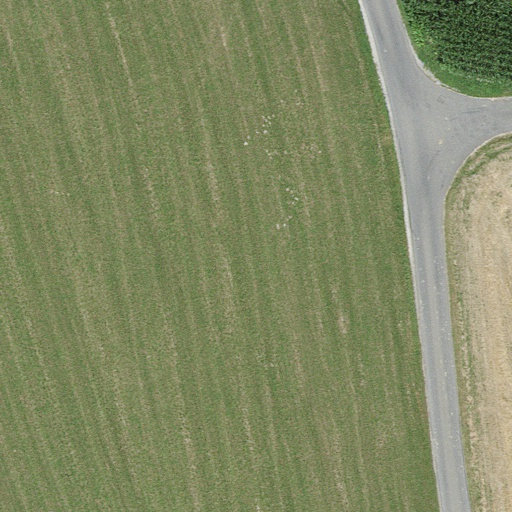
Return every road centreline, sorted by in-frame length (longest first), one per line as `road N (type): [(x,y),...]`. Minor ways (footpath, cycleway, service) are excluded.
road 1 (residential): [(417,125),(456,511)]
road 2 (residential): [(417,125),(378,0)]
